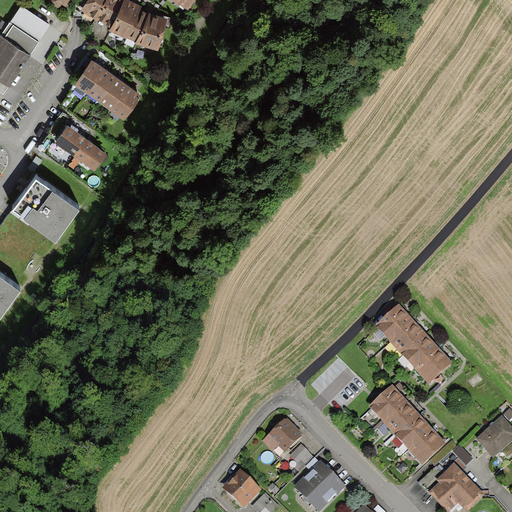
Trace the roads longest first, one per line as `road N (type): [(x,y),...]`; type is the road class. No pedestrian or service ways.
road 1 (residential): [(287,391),(381,304),(511,153)]
road 2 (residential): [(405,511),(287,391)]
road 3 (residential): [(205,487),(287,391)]
road 4 (residential): [(76,41),(12,146)]
